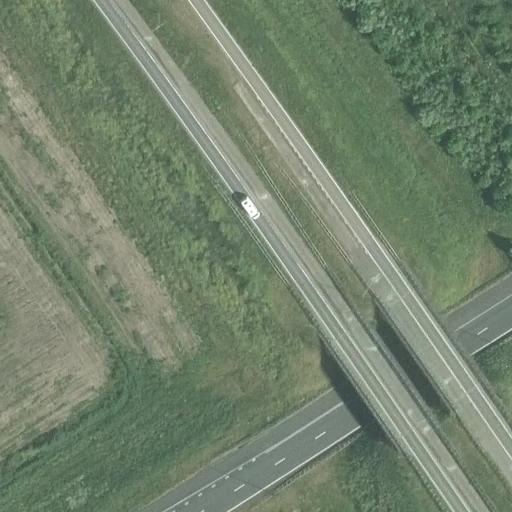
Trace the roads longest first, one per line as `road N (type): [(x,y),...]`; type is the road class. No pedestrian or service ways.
road 1 (trunk): [(97,0),(468,511)]
road 2 (trunk): [(511,452),(194,0)]
road 3 (motorway): [(511,314),(204,511)]
